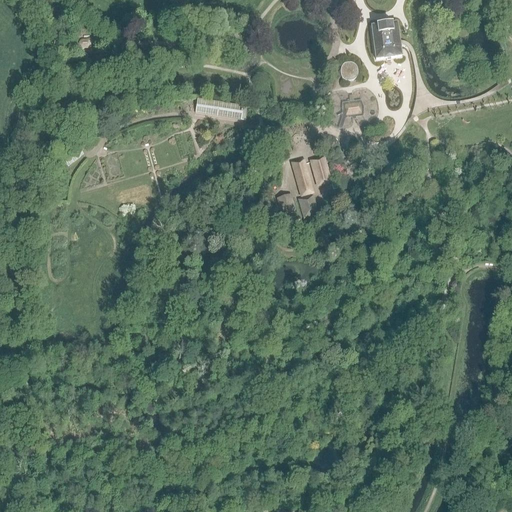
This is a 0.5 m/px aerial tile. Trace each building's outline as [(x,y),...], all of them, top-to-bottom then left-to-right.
[(408,45),(404,43),(399,42),(396,24),(371,28),(375,61),(401,58),(399,46),(403,46),(406,48),(409,51),(411,55),(413,65),(415,76),(416,87),(415,98),(413,108),(412,114),(411,115),(410,119),(409,122),(406,128),(406,129),(412,121),(413,120),(416,118),(421,114),(431,110),(442,107),(453,106),(464,105),(474,102),(484,99),(494,94),(503,88),(508,85),(506,80),(497,87),(488,93),(478,98),(468,101),(453,103),(442,102),(432,97),(425,90),(421,80),(418,70),(415,59),(412,49),(408,45)] [(356,68),(356,67),(355,66),(354,65),(353,65),(352,64),(351,64),(349,63),(348,63),(347,64),(346,64),(345,64),(344,65),(343,66),(342,67),(341,68),(341,69),(340,70),(340,72),(340,73),(340,74),(340,76),(341,77),(341,78),(342,79),(343,80),(344,81),(345,82),(346,82),(347,82),(348,82),(349,82),(351,82),(352,82),(353,81),(354,81),(355,80),(356,79),(356,78),(357,77),(357,76),(357,74),(358,73),(358,72),(357,70),(357,69),(356,68)] [(243,107),(197,100),(195,114),(246,121),(247,109),(243,108),(243,107)] [(361,109),(359,104),(344,106),(344,112),(346,117),(361,115),(361,109)] [(78,137),(82,143),(88,138),(84,132),(78,137)] [(83,155),(77,147),(61,159),(68,167),(83,155)] [(322,161),(312,164),(318,187),(329,184),(322,161)] [(303,164),(293,167),(302,198),(312,195),(303,164)] [(60,174),(54,172),(51,187),(56,188),(60,174)] [(296,213),(291,195),(276,200),(281,218),(296,213)] [(318,214),(313,196),(297,201),(303,221),(318,214)]
